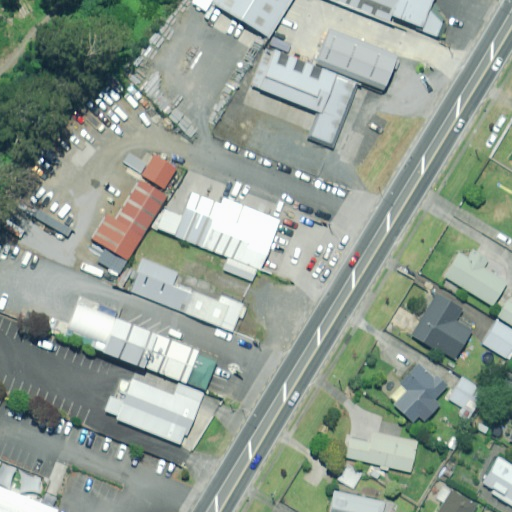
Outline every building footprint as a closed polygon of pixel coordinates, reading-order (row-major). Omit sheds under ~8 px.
[(204,0),(195,18),(253,51),(283,0),(290,0),(423,44),(437,0),(204,0)] [(345,96),(251,59),(236,97),(308,125),(299,148),(322,157),(345,96)] [(115,275),(168,188),(139,170),(85,257),(115,275)] [(269,237),(179,204),(163,248),(215,268),(211,281),(248,294),(269,237)] [(457,255),(443,279),(490,307),(504,284),(481,271),(487,261),(471,252),(466,260),(457,255)] [(187,292),(131,272),(119,305),(175,325),(185,298),(187,292)] [(435,294),(411,338),(454,362),(470,333),(453,323),(461,309),(435,294)] [(185,298),(175,325),(229,345),(238,318),(185,298)] [(511,307),(506,303),(496,320),(511,330),(511,307)] [(511,331),(496,321),(481,345),(506,360),(511,349),(511,331)] [(159,340),(110,322),(96,360),(180,391),(191,359),(157,346),(159,340)] [(405,394),(393,407),(412,424),(446,389),(435,378),(433,381),(418,367),(398,387),(405,394)] [(511,377),(508,376),(498,395),(511,402),(511,377)] [(462,378),(448,401),(471,415),(484,392),(462,378)] [(117,408),(112,424),(193,454),(208,414),(137,388),(128,412),(117,408)] [(49,419),(10,404),(3,423),(42,438),(49,419)] [(350,439),(346,459),(410,474),(417,444),(372,434),(370,444),(350,439)] [(511,468),(497,460),(481,487),(489,491),(486,496),(511,510),(511,468)] [(385,474),(372,469),(369,476),(382,481),(385,474)] [(359,479),(344,470),(338,479),(353,489),(359,479)] [(60,511),(0,487),(0,511),(60,511)] [(450,492),(437,511),(473,511),(476,507),(450,492)] [(331,495),(327,511),(382,511),(384,505),(331,495)]
